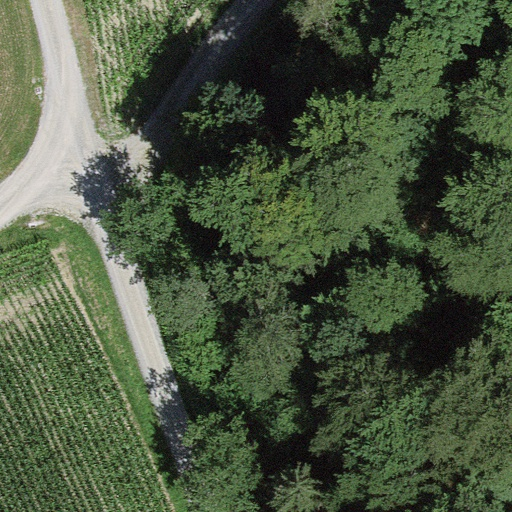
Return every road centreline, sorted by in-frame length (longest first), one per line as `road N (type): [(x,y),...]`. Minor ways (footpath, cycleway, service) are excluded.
road 1 (track): [(47,0),(104,213),(205,511)]
road 2 (track): [(264,0),(104,213)]
